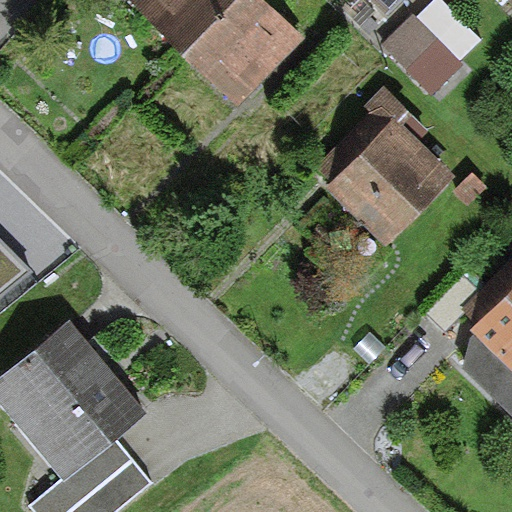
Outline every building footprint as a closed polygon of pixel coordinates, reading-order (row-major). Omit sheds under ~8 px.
[(128,0),(239,106),(304,39),(263,0),(128,0)] [(369,0),(387,17),(404,0),(369,0)] [(416,14),(383,44),(428,94),(462,64),(416,14)] [(371,115),(320,163),(336,179),(329,186),(384,244),(456,177),(423,142),(433,133),(387,85),(364,107),(371,115)] [(0,295),(30,271),(0,240),(0,295)] [(511,278),(461,330),(511,379),(511,278)] [(69,320),(0,379),(0,405),(63,479),(112,437),(145,409),(69,320)] [(63,479),(29,508),(32,511),(114,511),(151,481),(112,437),(63,479)]
